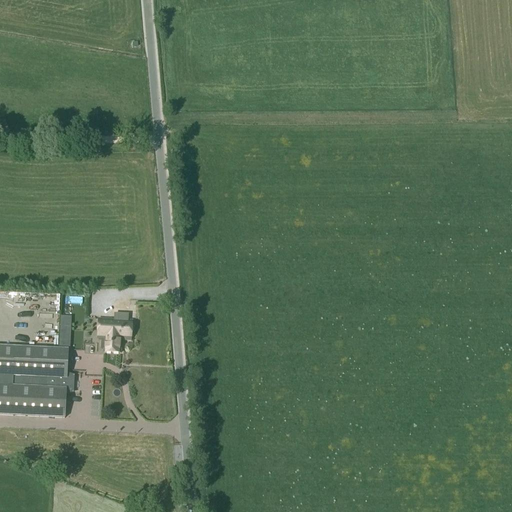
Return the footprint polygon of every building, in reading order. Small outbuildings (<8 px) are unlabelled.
[(61,256),(58,281),(94,284),(96,259),(61,256)] [(54,282),(28,279),(23,318),(49,321),(54,282)] [(65,302),(64,316),(84,317),(85,294),(72,294),(71,302),(65,302)] [(117,315),(126,314),(126,303),(116,303),(117,315)] [(98,320),(97,340),(104,340),(104,353),(120,354),(121,341),(130,342),(131,322),(98,320)] [(0,347),(0,416),(64,419),(65,393),(72,393),(73,378),(66,377),(67,351),(0,347)] [(86,414),(93,415),(94,406),(87,406),(86,414)]
